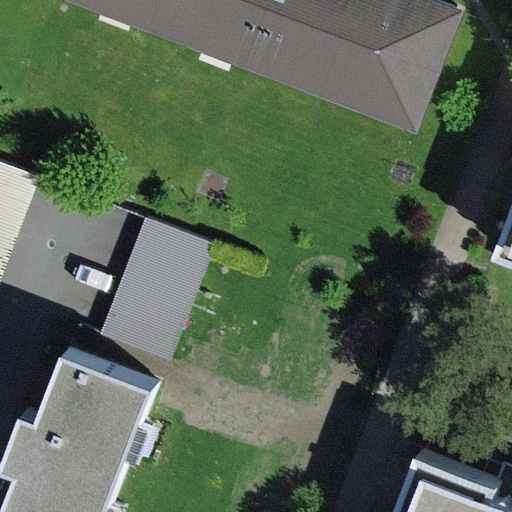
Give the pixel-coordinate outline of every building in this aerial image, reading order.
[(440,14),(404,0),(72,0),(395,128),(440,14)] [(0,283),(8,286),(52,170),(4,152),(0,161),(0,283)] [(511,157),(481,247),(511,257),(511,157)] [(83,511),(131,388),(40,353),(0,457),(0,511),(83,511)] [(511,511),(511,500),(403,458),(381,511),(511,511)]
